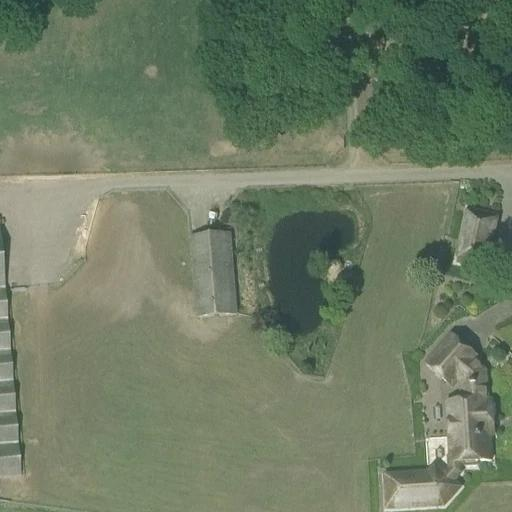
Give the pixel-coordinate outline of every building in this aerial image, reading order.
[(452,265),(487,272),(498,220),(464,213),(452,265)] [(54,245),(61,223),(54,221),(47,242),(54,245)] [(229,237),(189,240),(191,260),(196,320),(236,317),(231,257),(229,237)] [(0,479),(17,478),(1,289),(0,273),(0,479)] [(450,338),(425,367),(452,390),(457,383),(459,385),(461,404),(450,405),(452,440),(456,440),(457,458),(448,459),(448,471),(438,483),(436,483),(427,475),(383,477),(386,511),(443,508),(460,490),(452,483),(460,475),(459,465),(490,463),(489,438),(492,438),(490,402),(486,403),(485,373),(467,357),(469,355),(450,338)]
